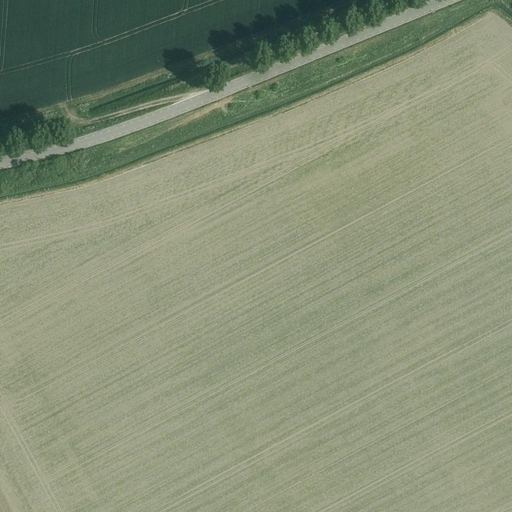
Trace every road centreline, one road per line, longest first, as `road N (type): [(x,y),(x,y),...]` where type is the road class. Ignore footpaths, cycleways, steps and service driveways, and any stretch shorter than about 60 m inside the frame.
road 1 (tertiary): [(447,0),(177,110),(0,163)]
road 2 (track): [(110,156),(183,121),(215,94),(84,124),(71,110)]
